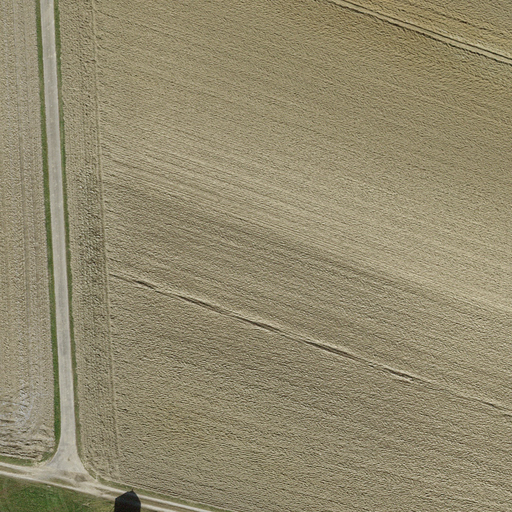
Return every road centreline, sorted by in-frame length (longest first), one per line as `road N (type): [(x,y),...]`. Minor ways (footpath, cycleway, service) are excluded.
road 1 (track): [(48,0),(69,483)]
road 2 (track): [(190,511),(69,483)]
